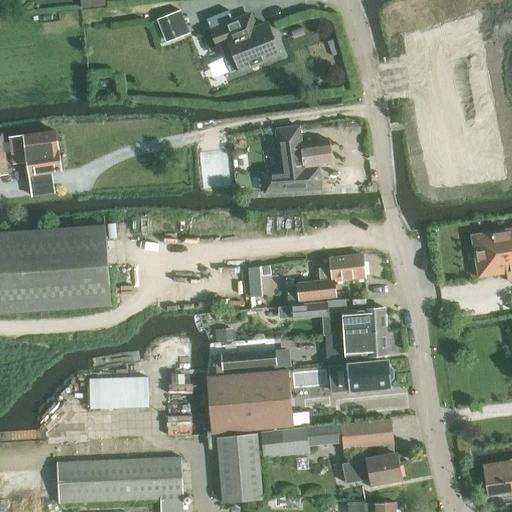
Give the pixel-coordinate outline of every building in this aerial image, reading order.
[(105,0),(81,0),(82,8),(106,6),(105,0)] [(182,9),(158,18),(167,42),(191,32),(182,9)] [(231,72),(240,69),(240,70),(280,54),(268,24),(256,29),(250,15),(211,31),(217,46),(220,45),(231,72)] [(285,191),(322,189),(319,167),(334,165),(330,140),(302,144),(299,126),(276,129),(282,170),(262,172),(264,194),(285,192),(285,191)] [(3,135),(0,135),(0,175),(9,174),(6,153),(11,153),(13,163),(27,161),(29,175),(62,170),(56,132),(9,138),(10,142),(4,143),(3,135)] [(222,161),(212,162),(214,185),(224,185),(222,161)] [(106,225),(0,232),(0,313),(111,306),(106,225)] [(479,277),(507,272),(509,279),(511,278),(511,229),(473,235),(479,277)] [(299,301),(336,296),(334,280),(365,277),(363,255),(331,259),(332,268),(320,269),(321,281),(297,284),(299,301)] [(271,265),(262,266),(263,276),(272,275),(271,265)] [(258,267),(249,268),(251,287),(260,286),(258,267)] [(344,334),(387,331),(385,308),(342,312),(329,313),(328,303),(292,306),(293,318),(322,316),(324,336),(344,335),(344,334)] [(232,329),(218,329),(218,341),(232,341),(232,329)] [(345,358),(388,355),(387,331),(344,334),(344,335),(345,358)] [(224,356),(225,371),(279,366),(278,351),(224,356)] [(349,364),(351,391),(377,389),(377,392),(387,391),(386,388),(391,387),(389,361),(349,364)] [(213,434),(294,426),(289,370),(208,378),(213,434)] [(131,378),(90,379),(91,406),(132,405),(151,404),(150,377),(131,378)] [(264,457),(310,452),(309,445),(343,441),(344,448),(375,445),(394,444),(392,419),(342,425),(307,429),(307,428),(262,433),(264,457)] [(218,437),(224,503),(244,501),(264,499),(258,433),(218,437)] [(394,444),(375,445),(377,457),(395,454),(394,444)] [(347,484),(370,479),(371,485),(402,479),(397,453),(395,454),(377,457),(343,464),(347,484)] [(184,511),(182,457),(58,462),(60,502),(161,498),(161,511),(184,511)] [(511,460),(485,465),(489,494),(511,490),(511,460)] [(224,503),(220,503),(221,511),(245,511),(244,501),(224,503)] [(396,511),(396,502),(365,503),(365,502),(349,502),(349,511),(396,511)]
